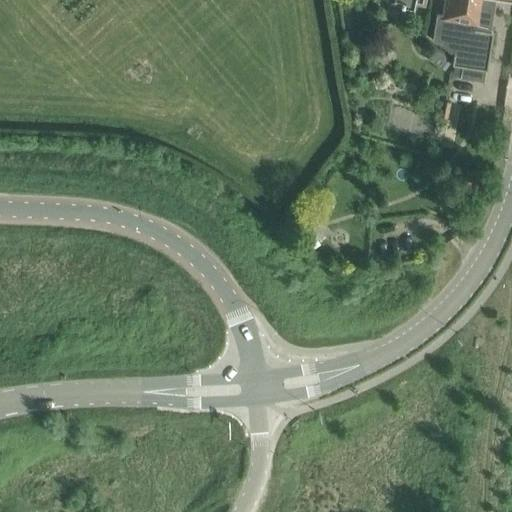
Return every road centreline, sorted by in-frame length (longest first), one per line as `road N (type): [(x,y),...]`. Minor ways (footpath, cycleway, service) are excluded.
road 1 (tertiary): [(0,209),(101,214),(179,242),(233,307),(253,377)]
road 2 (tertiary): [(511,202),(465,289),(395,346)]
road 3 (tertiary): [(255,397),(327,385),(395,346)]
road 4 (tertiary): [(106,393),(255,397)]
road 5 (tertiary): [(253,377),(106,393)]
road 6 (tertiary): [(395,346),(253,377)]
